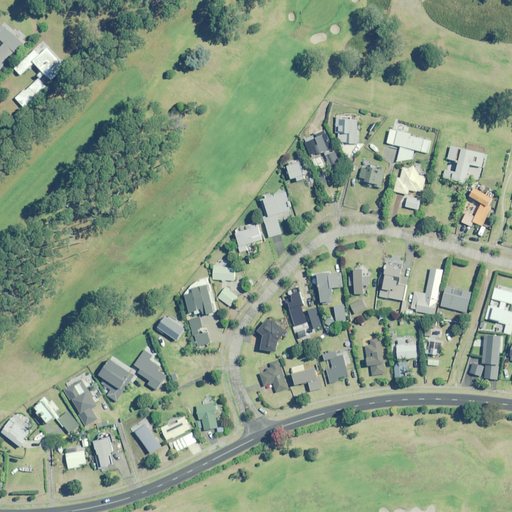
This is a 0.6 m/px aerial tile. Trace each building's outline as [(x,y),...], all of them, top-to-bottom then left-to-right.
[(25,44),(3,26),(0,29),(0,38),(5,43),(0,49),(0,70),(1,71),(9,62),(7,60),(13,53),(16,55),(25,44)] [(39,78),(40,79),(46,74),(52,81),(69,65),(64,59),(61,62),(48,48),(42,42),(14,68),(22,75),(35,63),(42,71),(37,76),(39,78)] [(40,79),(39,78),(26,90),(24,89),(15,98),(25,108),(47,87),(40,79)] [(350,119),(350,115),(336,114),(336,133),(347,133),(347,143),(357,143),(358,119),(350,119)] [(428,153),(431,140),(425,139),(412,136),(412,134),(398,131),(391,129),(388,143),(395,144),(400,146),(398,161),(412,159),(414,149),(422,151),(428,153)] [(334,148),(328,134),(308,142),(306,143),(312,157),(334,148)] [(485,154),(452,146),(448,159),(460,162),(457,172),(446,170),(444,177),(466,183),(471,164),(482,167),(485,154)] [(340,166),(335,153),(326,156),(331,169),(340,166)] [(305,179),(299,159),(287,163),(292,179),(295,178),(296,182),(305,179)] [(386,168),(367,163),(366,167),(362,166),(359,177),(366,179),(365,181),(375,184),(374,186),(381,188),(386,168)] [(419,175),(415,167),(412,166),(411,171),(407,171),(408,168),(403,167),(401,179),(397,178),(394,191),(408,194),(409,190),(422,193),(426,177),(419,175)] [(327,183),(323,173),(319,174),(323,185),(327,183)] [(316,185),(314,178),(307,180),(309,187),(316,185)] [(485,191),(476,187),(471,197),(483,203),(475,219),(465,214),(462,222),(471,226),(473,222),(482,226),(491,208),(489,207),(495,194),(486,190),(485,191)] [(283,213),(285,220),(292,215),(286,192),(260,199),(266,220),(264,220),(269,238),(282,234),(277,214),(283,213)] [(420,200),(409,197),(406,207),(418,210),(420,200)] [(263,240),(259,226),(237,233),(237,235),(236,236),(241,252),(248,250),(247,245),(263,240)] [(214,264),(213,280),(222,280),(222,282),(226,282),(226,280),(235,281),(235,268),(228,268),(229,261),(221,260),(221,264),(214,264)] [(386,275),(382,289),(380,297),(390,299),(390,298),(404,301),(407,288),(399,286),(404,265),(389,262),(386,275)] [(443,270),(431,268),(426,294),(415,291),(411,310),(434,315),(443,270)] [(365,277),(365,270),(355,269),(355,277),(349,277),(349,286),(356,286),(356,294),(364,294),(364,285),(370,286),(370,277),(365,277)] [(331,275),(331,273),(319,274),(322,303),(331,302),(330,296),(333,295),(332,288),(343,287),(342,274),(331,275)] [(215,312),(208,285),(193,289),(194,293),(186,295),(191,313),(200,310),(200,313),(204,312),(204,315),(215,312)] [(472,293),(446,286),(441,306),(467,313),(472,293)] [(238,296),(226,287),(219,298),(231,306),(238,296)] [(507,303),(511,304),(511,291),(496,287),(493,299),(501,301),(499,308),(489,306),(486,318),(504,322),(504,324),(507,324),(506,325),(511,326),(511,311),(505,310),(507,303)] [(367,308),(363,299),(351,304),(355,314),(367,308)] [(347,320),(344,304),(335,306),(338,321),(347,320)] [(322,327),(317,308),(309,310),(315,329),(322,327)] [(177,324),(166,317),(157,329),(166,335),(167,334),(178,341),(186,329),(177,323),(177,324)] [(203,328),(201,317),(190,320),(195,347),(211,343),(209,333),(201,334),(200,329),(203,328)] [(287,332),(270,318),(259,331),(265,336),(262,350),(277,352),(279,341),(287,332)] [(307,337),(305,329),(297,331),(300,339),(307,337)] [(502,337),(485,335),(483,364),(487,364),(485,378),(498,379),(502,337)] [(386,373),(380,338),(371,340),(372,345),(366,346),(369,366),(371,366),(373,376),(386,373)] [(416,338),(397,339),(397,359),(417,358),(416,338)] [(442,339),(427,338),(426,354),(441,355),(442,339)] [(153,356),(146,351),(136,365),(142,369),(139,373),(150,381),(148,384),(157,390),(167,376),(158,370),(160,367),(150,360),(153,356)] [(337,356),(336,351),(324,354),(325,360),(331,359),(334,368),(328,370),(331,383),(340,381),(340,378),(350,375),(344,354),(337,356)] [(108,395),(117,402),(135,376),(137,373),(131,369),(129,372),(112,360),(101,376),(106,379),(102,384),(112,390),(108,395)] [(288,389),(280,362),(270,365),(271,368),(268,369),(267,366),(259,368),(264,386),(274,383),(277,393),(288,389)] [(408,372),(407,362),(395,363),(396,380),(406,379),(405,372),(408,372)] [(484,367),(473,363),(471,373),(481,376),(484,367)] [(305,371),(303,365),(292,368),(297,385),(309,382),(312,391),(322,388),(316,368),(305,371)] [(88,392),(82,380),(65,390),(86,426),(98,420),(91,408),(96,405),(88,392)] [(46,421),(49,424),(56,418),(64,427),(65,426),(71,433),(80,426),(68,412),(61,418),(57,413),(55,411),(58,408),(52,401),(50,403),(45,396),(37,403),(38,405),(36,407),(29,412),(40,425),(45,422),(46,421)] [(216,410),(214,403),(197,407),(200,420),(203,419),(206,430),(218,428),(214,410),(216,410)] [(21,413),(16,415),(2,432),(22,448),(27,441),(25,439),(33,428),(28,424),(31,421),(21,413)] [(191,430),(186,419),(170,427),(169,425),(162,428),(168,441),(191,430)] [(161,447),(146,425),(136,432),(152,454),(161,447)] [(189,435),(170,444),(172,449),(176,447),(178,451),(193,444),(189,435)] [(98,441),(96,441),(95,442),(93,447),(97,449),(99,454),(96,455),(99,468),(112,465),(110,456),(112,456),(111,453),(114,452),(111,438),(98,441)] [(87,463),(85,451),(78,452),(77,447),(66,449),(69,469),(80,467),(80,465),(87,463)]
